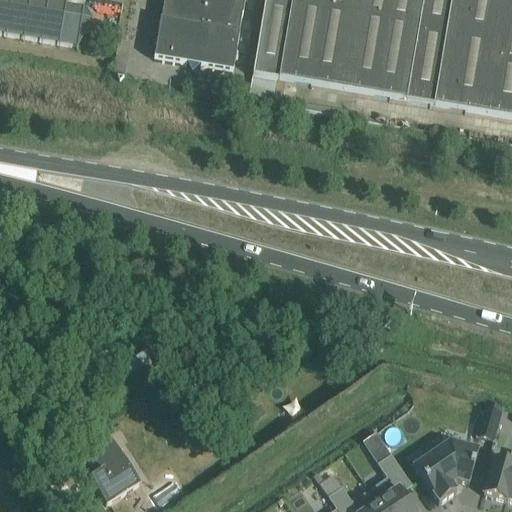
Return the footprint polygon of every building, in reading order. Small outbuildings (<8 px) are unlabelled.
[(164,0),(154,64),(233,77),(245,0),(164,0)] [(335,104),(337,95),(511,124),(511,0),(265,0),(248,104),(363,124),(364,117),(274,101),(276,92),(294,95),(295,88),(310,90),(308,99),(325,102),(326,93),(329,94),(327,103),(335,104)] [(485,408),(476,441),(494,446),(503,414),(485,408)] [(90,484),(106,509),(140,487),(111,443),(102,449),(85,460),(94,473),(96,472),(100,478),(90,484)] [(478,455),(450,447),(414,472),(439,508),(456,496),(451,489),(456,486),(468,489),(478,455)] [(483,499),(506,506),(511,485),(511,455),(508,469),(493,464),(483,499)] [(387,483),(369,495),(380,511),(410,511),(401,498),(412,490),(391,459),(377,469),(387,483)] [(334,511),(380,511),(369,495),(351,507),(342,493),(328,502),(334,511)]
